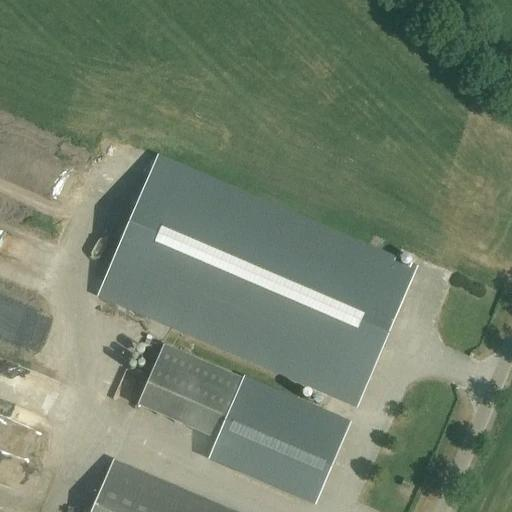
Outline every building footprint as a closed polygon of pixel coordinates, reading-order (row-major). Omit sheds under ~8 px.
[(356,406),(412,273),(157,163),(101,295),(355,403),(354,405),(356,406)] [(0,199),(5,202),(10,192),(21,197),(24,189),(25,179),(20,176),(24,168),(0,165),(0,199)] [(0,327),(2,328),(7,314),(47,327),(52,311),(0,293),(0,327)] [(244,382),(210,460),(313,504),(348,425),(346,424),(346,426),(244,382)] [(222,511),(112,465),(92,511),(222,511)]
